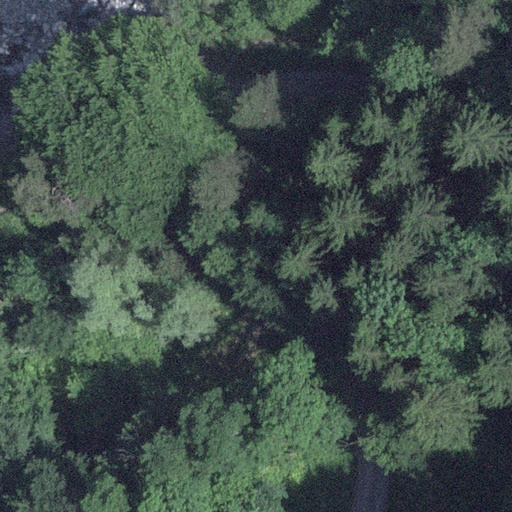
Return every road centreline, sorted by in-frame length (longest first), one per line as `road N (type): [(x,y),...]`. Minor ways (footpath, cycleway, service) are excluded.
road 1 (track): [(366,511),(381,429),(345,350),(270,301),(224,252),(206,173)]
road 2 (track): [(206,173),(224,134),(262,100),(304,91),(361,88),(511,108)]
